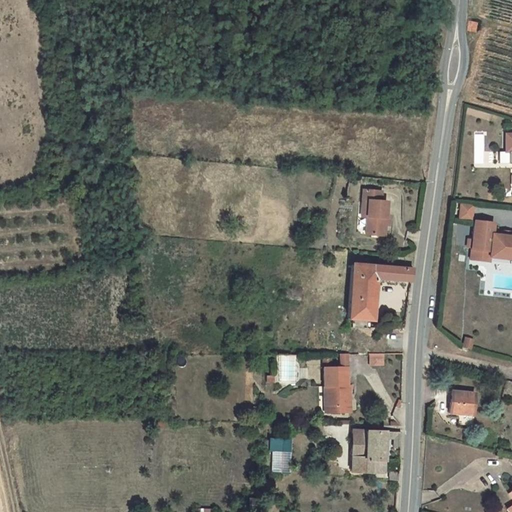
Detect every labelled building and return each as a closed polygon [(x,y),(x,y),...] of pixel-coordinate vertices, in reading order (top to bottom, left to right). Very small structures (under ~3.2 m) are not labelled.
[(478,32),(479,23),(471,21),(469,30),(478,32)] [(383,191),(364,189),(363,200),(370,201),(369,217),(368,234),(386,236),(389,202),(382,202),(383,191)] [(459,203),(457,219),(470,220),(472,205),(459,203)] [(494,223),(475,221),(472,240),(468,239),(467,247),(472,247),(471,249),(490,251),(489,257),(490,257),(511,260),(511,259),(511,236),(502,235),(493,234),(494,223)] [(490,251),(471,249),(470,259),(489,261),(490,257),(489,257),(490,251)] [(353,266),(349,317),(376,319),(378,279),(412,281),(413,270),(353,266)] [(464,338),(461,348),(468,350),(471,341),(464,338)] [(349,354),(341,355),(342,367),(350,366),(349,354)] [(370,355),(370,365),(384,365),(384,355),(370,355)] [(332,358),(324,358),(325,369),(333,369),(332,358)] [(300,380),(319,378),(318,368),(299,370),(300,380)] [(333,369),(325,369),(326,388),(330,388),(331,409),(326,409),(326,414),(347,413),(347,408),(352,408),(352,387),(349,387),(349,368),(333,369)] [(511,393),(511,382),(506,381),(502,397),(511,399),(511,393)] [(472,393),(449,390),(447,412),(457,413),(456,424),(469,425),(472,393)] [(393,450),(399,450),(400,433),(355,431),(353,474),(386,474),(387,441),(393,440),(393,450)] [(251,499),(251,511),(261,511),(261,500),(251,499)]
